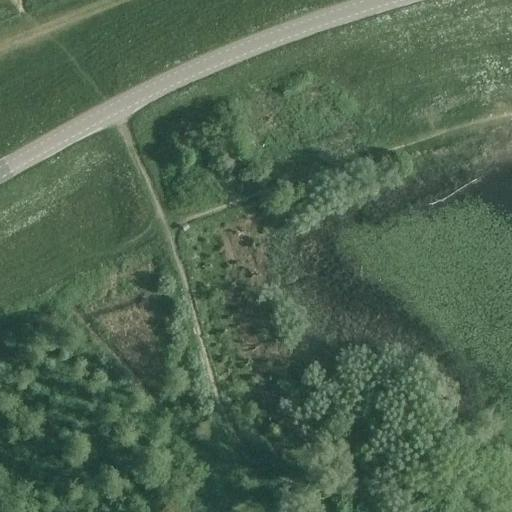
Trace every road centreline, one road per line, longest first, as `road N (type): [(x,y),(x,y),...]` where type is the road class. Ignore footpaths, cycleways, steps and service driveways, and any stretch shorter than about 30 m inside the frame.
road 1 (tertiary): [(0,167),(120,99),(396,0)]
road 2 (track): [(223,458),(210,363),(120,99)]
road 3 (track): [(171,241),(511,104)]
road 4 (track): [(223,458),(325,486),(346,511)]
